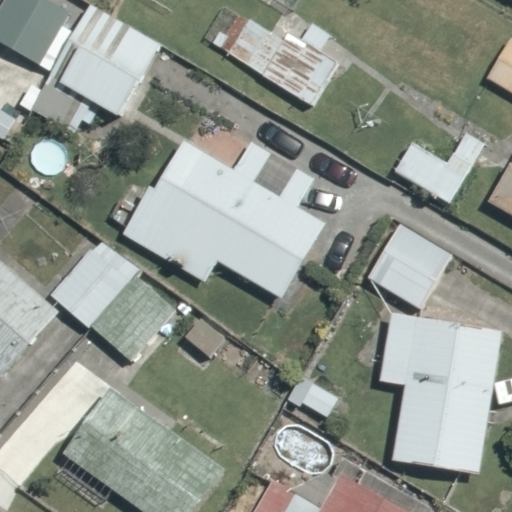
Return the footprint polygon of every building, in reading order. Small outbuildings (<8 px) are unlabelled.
[(44,0),(16,0),(0,27),(0,40),(46,68),(76,19),(44,0)] [(168,51),(100,7),(34,108),(77,136),(98,103),(129,124),(155,83),(149,79),(168,51)] [(218,44),(317,110),(318,110),(348,64),(330,52),(340,38),(320,25),(309,42),(295,32),(301,24),(283,12),(271,30),(241,9),(218,44)] [(511,37),(510,36),(486,76),(511,91),(511,37)] [(201,114),(130,237),(214,286),(227,263),(292,301),(335,227),(309,212),(326,184),(303,171),(287,199),(263,185),(279,159),(201,114)] [(418,141),(399,170),(457,209),(495,152),(470,135),(451,163),(418,141)] [(511,159),(489,200),(511,213),(511,159)] [(402,222),(369,278),(429,314),(462,258),(402,222)] [(105,243),(59,299),(139,364),(184,309),(105,243)] [(64,315),(0,258),(0,370),(8,378),(64,315)] [(490,479),(511,336),(398,319),(388,385),(415,389),(403,467),(490,479)] [(123,389),(73,458),(147,511),(204,511),(235,470),(123,389)] [(429,511),(351,471),(329,511),(322,511),(273,487),(260,511),(429,511)]
